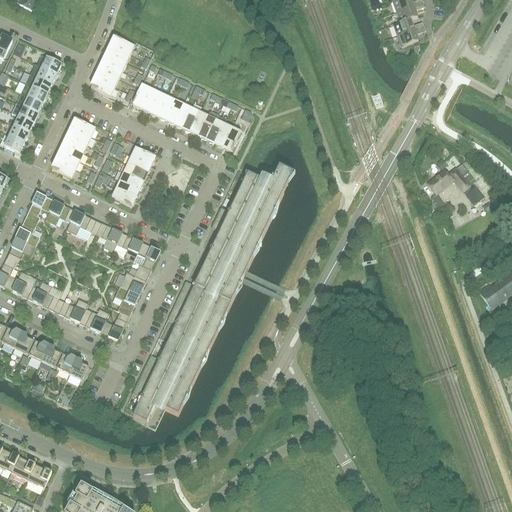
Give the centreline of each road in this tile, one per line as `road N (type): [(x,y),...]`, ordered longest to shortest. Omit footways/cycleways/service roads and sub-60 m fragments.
road 1 (tertiary): [(284,358),(482,0)]
road 2 (tertiary): [(284,358),(237,428),(174,470),(132,476),(67,458)]
road 3 (residential): [(179,248),(219,167),(71,97)]
road 4 (residential): [(179,248),(31,178)]
road 5 (unclassified): [(206,511),(237,479),(324,425)]
road 6 (residential): [(122,361),(0,305)]
road 7 (residential): [(122,361),(179,248)]
